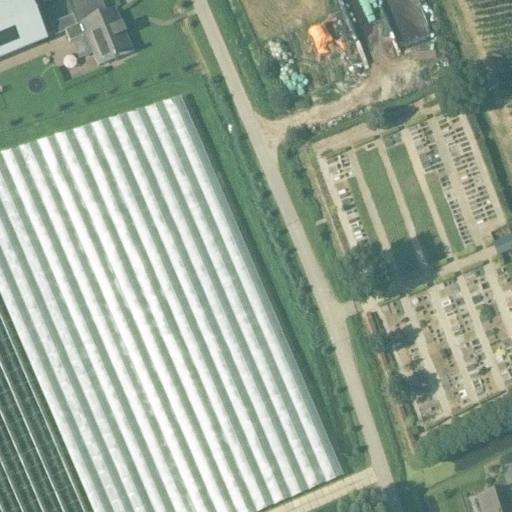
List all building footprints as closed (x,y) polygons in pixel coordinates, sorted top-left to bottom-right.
[(0,59),(43,42),(26,0),(7,0),(0,3),(0,59)] [(380,54),(366,0),(343,0),(358,59),(380,54)] [(55,38),(65,34),(69,45),(86,38),(98,67),(131,54),(114,13),(81,27),(77,29),(73,18),(51,27),(55,38)] [(511,236),(491,244),(497,259),(511,252),(511,236)] [(511,465),(501,468),(511,498),(511,454),(510,455),(511,461),(511,465)] [(477,501),(480,511),(511,511),(511,503),(508,491),(477,501)]
